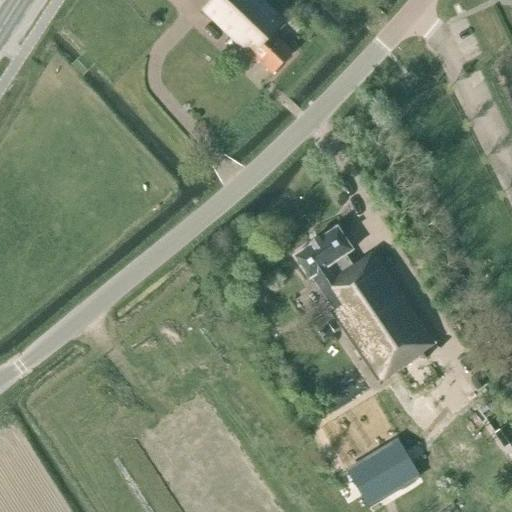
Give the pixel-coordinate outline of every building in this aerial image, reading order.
[(273,74),(293,54),(273,35),(284,23),(260,0),(212,0),(203,10),(257,63),(259,60),(273,74)] [(351,268),(343,257),(352,250),(337,227),(293,257),(309,279),(311,278),(332,308),(329,310),(377,383),(438,342),(376,251),(351,268)] [(323,341),(334,334),(328,326),(318,333),(323,341)] [(511,436),(505,426),(507,424),(492,402),(478,411),(503,448),(511,441),(511,436)] [(367,506),(418,475),(398,441),(346,471),(367,506)]
